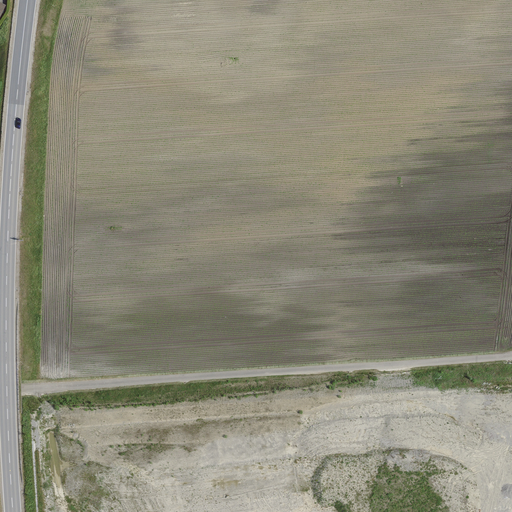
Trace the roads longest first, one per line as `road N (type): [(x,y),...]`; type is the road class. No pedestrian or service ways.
road 1 (unclassified): [(0,391),(511,356)]
road 2 (primary): [(28,0),(6,242),(13,511)]
